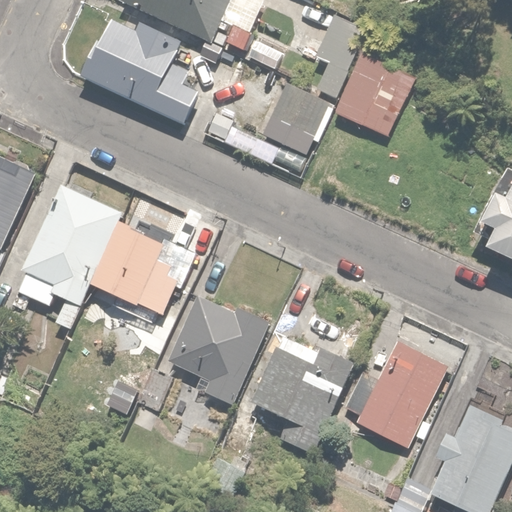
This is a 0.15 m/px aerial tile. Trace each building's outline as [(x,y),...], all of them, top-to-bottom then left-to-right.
[(129,0),(227,45),(228,41),(250,51),(258,34),(250,31),(264,0),(129,0)] [(106,55),(96,51),(87,72),(194,120),(209,84),(178,70),(192,39),(150,20),(145,32),(119,20),(106,55)] [(392,138),(421,73),(368,49),(339,114),(392,138)] [(291,79),(273,116),(321,139),(339,101),(291,79)] [(42,183),(0,163),(0,243),(11,249),(42,183)] [(90,306),(128,223),(132,212),(66,182),(27,266),(32,268),(23,289),(56,304),(61,293),(72,297),(61,321),(75,328),(86,304),(90,306)] [(511,193),(507,192),(494,223),(506,228),(499,246),(511,251),(511,193)] [(128,223),(90,306),(102,311),(111,291),(120,295),(116,305),(159,324),(165,310),(157,307),(164,291),(172,295),(179,281),(186,284),(202,249),(171,235),(168,241),(128,223)] [(242,312),(207,295),(175,362),(214,381),(209,391),(238,405),(279,322),(245,306),(242,312)] [(317,453),(359,360),(329,347),(326,354),(286,336),(257,402),(291,417),(282,437),(317,453)] [(363,409),(358,417),(411,444),(453,363),(403,337),(382,378),(365,369),(348,401),(363,409)] [(191,427),(139,402),(120,439),(174,464),(191,427)] [(451,460),(436,490),(477,511),(491,511),(511,472),(511,427),(505,425),(508,419),(480,404),(463,436),(455,432),(443,456),(451,460)] [(263,417),(238,405),(213,460),(220,463),(210,483),(237,495),(254,459),(245,454),(263,417)]
